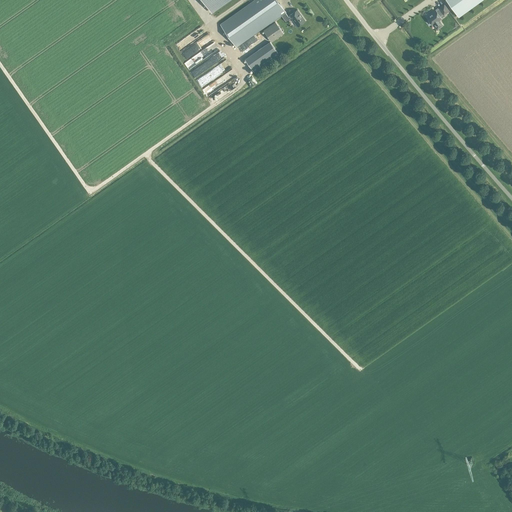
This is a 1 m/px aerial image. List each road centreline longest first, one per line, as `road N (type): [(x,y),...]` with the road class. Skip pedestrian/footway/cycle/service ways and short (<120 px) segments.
road 1 (track): [(239,87),(90,192),(0,64)]
road 2 (track): [(360,370),(146,155)]
road 3 (tertiary): [(346,0),(511,198)]
